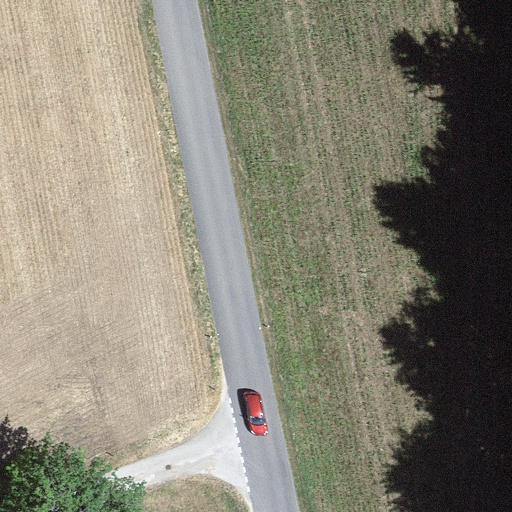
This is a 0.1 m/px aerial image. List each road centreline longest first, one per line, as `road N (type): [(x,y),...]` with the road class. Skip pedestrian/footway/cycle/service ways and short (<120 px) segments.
road 1 (tertiary): [(172,0),(275,511)]
road 2 (track): [(52,511),(259,433)]
